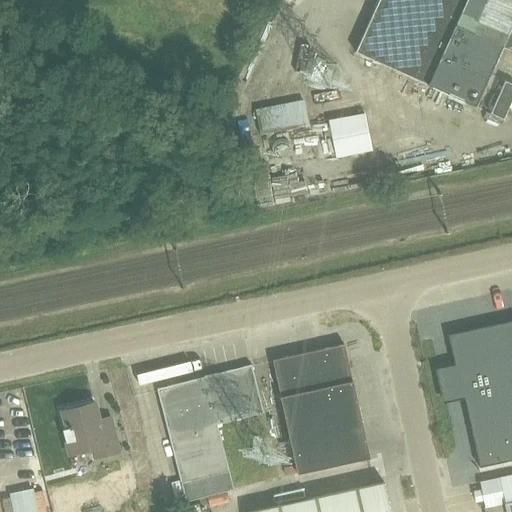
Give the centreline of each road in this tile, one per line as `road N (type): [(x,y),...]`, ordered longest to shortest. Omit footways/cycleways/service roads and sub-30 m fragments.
road 1 (unclassified): [(0,367),(383,284)]
road 2 (unclassified): [(433,511),(383,284)]
road 3 (unclassified): [(383,284),(511,256)]
